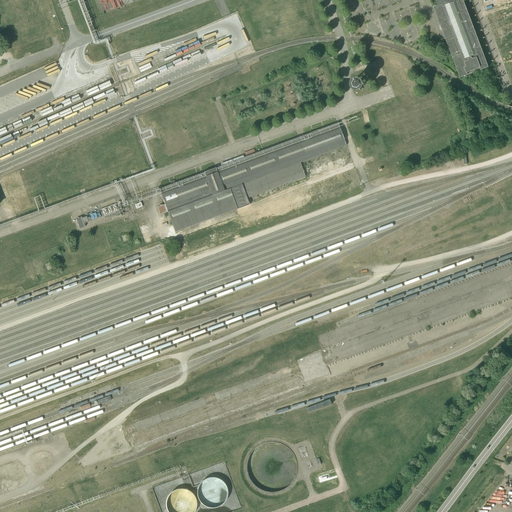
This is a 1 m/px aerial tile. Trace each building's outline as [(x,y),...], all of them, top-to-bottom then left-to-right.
[(435,0),(438,6),(433,7),(460,78),(488,67),(463,0),(435,0)] [(511,15),(502,18),(506,34),(511,32),(511,15)] [(350,80),(362,80),(362,64),(351,64),(350,80)] [(356,93),(358,93),(360,92),(362,91),(363,89),(363,87),(362,85),(361,83),(359,82),(356,82),(354,83),(353,85),(352,86),(352,89),(353,90),(354,92),(356,93)] [(338,123),(293,140),(275,146),(269,148),(267,149),(216,168),(216,167),(159,189),(165,204),(163,205),(157,207),(160,215),(168,212),(175,232),(243,207),(245,213),(253,210),(251,205),(272,197),(270,190),(305,176),(300,162),(346,146),(338,123)] [(352,133),(358,145),(363,143),(357,131),(352,133)] [(104,216),(119,211),(116,204),(102,209),(104,216)] [(86,221),(100,216),(99,212),(89,216),(88,214),(86,215),(87,217),(85,217),(86,221)] [(76,219),(80,229),(85,227),(82,217),(76,219)] [(145,227),(141,228),(147,243),(151,241),(145,227)] [(315,410),(332,404),(330,399),(313,405),(315,410)]
